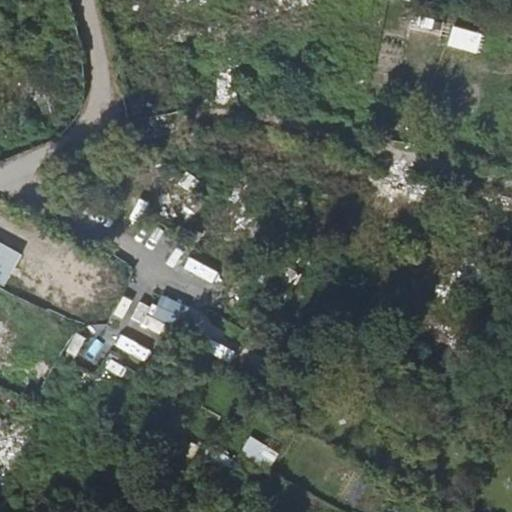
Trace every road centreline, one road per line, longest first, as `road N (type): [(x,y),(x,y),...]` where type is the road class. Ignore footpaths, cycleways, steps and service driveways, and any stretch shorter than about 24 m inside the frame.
road 1 (track): [(0,177),(78,142),(129,130),(248,120),(511,176)]
road 2 (track): [(78,142),(97,128),(100,97),(82,0)]
